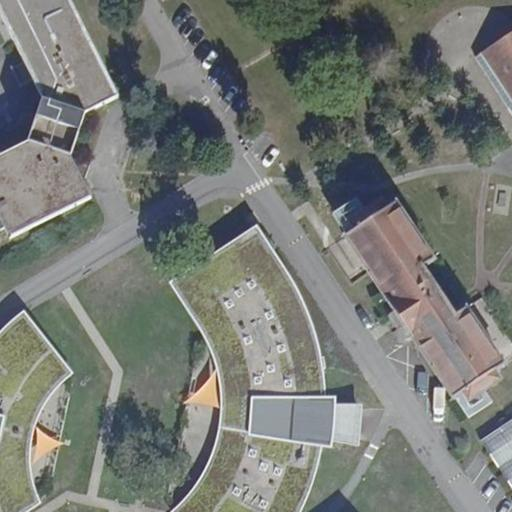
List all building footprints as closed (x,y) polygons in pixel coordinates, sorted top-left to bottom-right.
[(0,0),(0,15),(22,60),(14,64),(23,82),(31,78),(41,99),(34,118),(26,143),(0,156),(0,219),(10,239),(90,198),(83,185),(91,164),(70,157),(85,114),(118,98),(68,0),(0,0)] [(511,33),(476,57),(511,111),(511,33)] [(23,82),(14,64),(10,67),(19,84),(23,82)] [(395,206),(349,237),(455,397),(462,392),(468,401),(500,379),(495,371),(502,366),(465,312),(455,319),(419,267),(431,259),(395,206)] [(181,296),(262,244),(254,230),(202,263),(206,269),(176,288),(181,296)] [(0,511),(295,511),(299,505),(308,480),(316,447),(320,448),(324,398),(320,398),(315,355),(302,312),(287,282),(262,244),(181,296),(191,305),(188,307),(213,353),(221,378),(223,408),(219,438),(209,466),(194,492),(175,511),(21,511),(35,502),(29,486),(26,467),(26,448),(29,432),(35,414),(43,400),(53,387),(67,374),(46,347),(39,354),(11,325),(0,336),(0,511)] [(46,347),(23,312),(11,325),(39,354),(46,347)] [(511,419),(480,441),(511,490),(511,419)]
